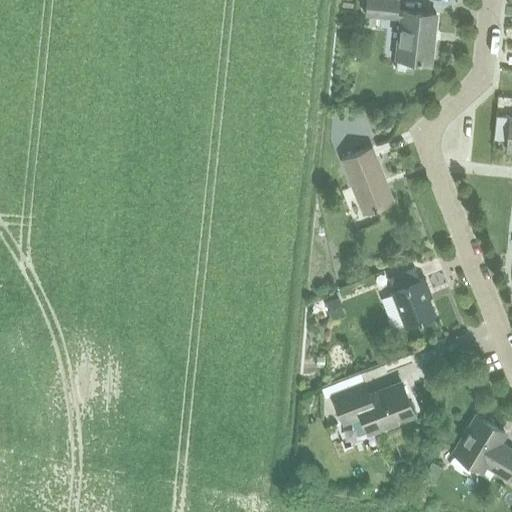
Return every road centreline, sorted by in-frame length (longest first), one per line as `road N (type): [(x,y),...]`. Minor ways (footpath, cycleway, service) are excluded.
road 1 (residential): [(442,179),(431,129),(483,73),(490,0)]
road 2 (residential): [(511,357),(442,179)]
